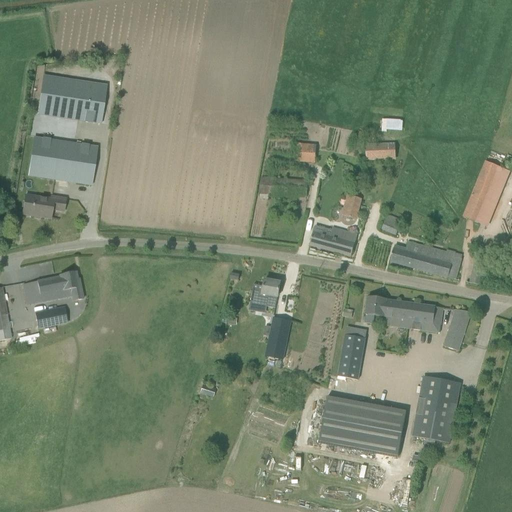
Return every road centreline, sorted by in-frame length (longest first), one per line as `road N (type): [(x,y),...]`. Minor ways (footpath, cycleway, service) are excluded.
road 1 (unclassified): [(511,300),(165,242),(57,247),(0,262)]
road 2 (unknown): [(498,297),(483,342),(458,360),(386,355),(368,327)]
